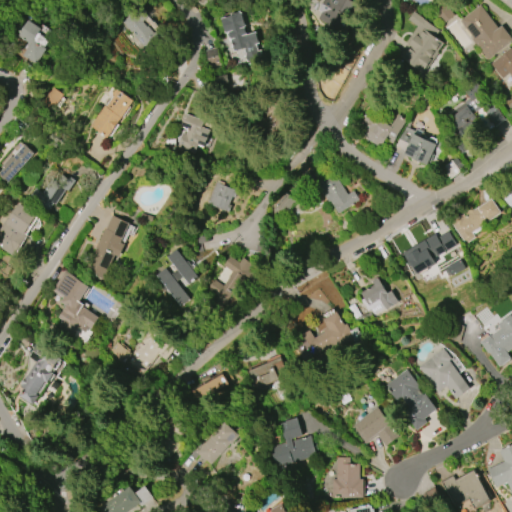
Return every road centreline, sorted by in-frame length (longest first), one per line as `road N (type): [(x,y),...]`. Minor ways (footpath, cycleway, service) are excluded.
road 1 (residential): [(423,206),(328,131),(291,0),(194,24),(189,76),(0,339)]
road 2 (residential): [(511,147),(381,231),(277,284),(223,343),(45,481),(0,414)]
road 3 (residential): [(86,456),(184,479),(179,503),(152,511)]
road 4 (residential): [(328,131),(385,33),(386,0)]
road 5 (residential): [(398,481),(511,416)]
